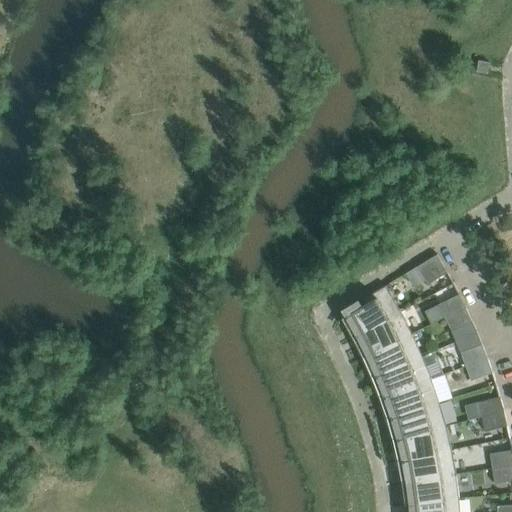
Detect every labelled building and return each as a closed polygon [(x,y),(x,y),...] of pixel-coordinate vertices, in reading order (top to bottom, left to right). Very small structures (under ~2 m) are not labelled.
[(477,71),(488,73),(490,62),(479,60),(477,71)] [(428,284),(448,272),(437,254),(417,266),(428,284)] [(342,318),(354,337),(401,311),(396,302),(386,285),(363,299),(366,303),(342,318)] [(445,317),(466,307),(459,294),(438,304),(445,317)] [(478,332),(466,307),(445,317),(452,331),(456,342),(478,332)] [(354,337),(364,357),(412,333),(401,311),(354,337)] [(460,352),(466,366),(488,358),(478,332),(456,342),(460,352)] [(364,357),(373,377),(422,356),(412,333),(364,357)] [(422,356),(373,377),(381,397),(431,379),(444,374),(435,351),(422,356)] [(493,372),(488,358),(466,366),(471,381),(493,372)] [(381,397),(388,418),(439,402),(431,379),(381,397)] [(477,402),(481,416),(504,411),(500,396),(477,402)] [(388,418),(394,439),(446,426),(439,402),(388,418)] [(508,425),(504,411),(481,416),(485,431),(508,425)] [(394,439),(399,461),(451,450),(446,426),(394,439)] [(511,449),(490,453),(492,468),(511,464),(511,449)] [(399,461),(403,482),(456,474),(451,450),(399,461)] [(511,480),(511,464),(492,468),(494,483),(511,480)] [(403,482),(406,504),(459,498),(456,474),(403,482)] [(406,504),(406,511),(460,511),(459,498),(406,504)]
